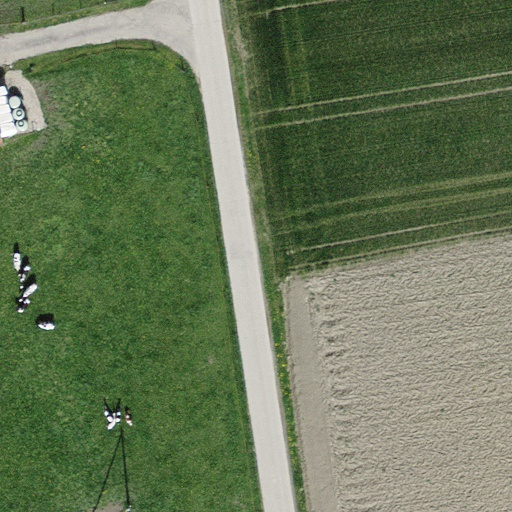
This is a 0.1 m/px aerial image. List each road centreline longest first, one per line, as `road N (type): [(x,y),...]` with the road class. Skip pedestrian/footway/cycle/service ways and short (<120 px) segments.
road 1 (residential): [(279,511),(204,0)]
road 2 (track): [(207,18),(0,55)]
